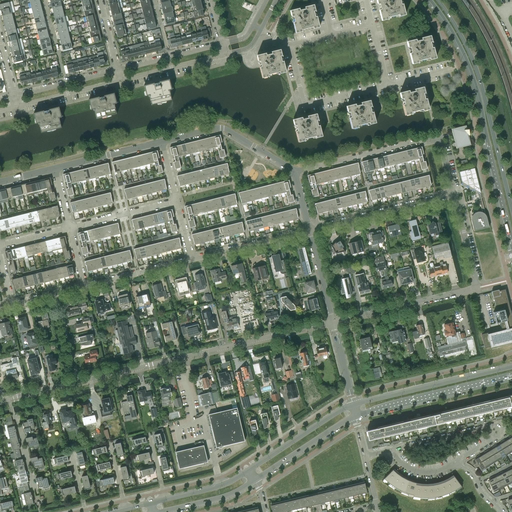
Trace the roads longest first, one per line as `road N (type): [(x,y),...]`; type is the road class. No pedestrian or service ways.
road 1 (residential): [(9,398),(332,322)]
road 2 (secondary): [(430,0),(471,72),(511,246)]
road 3 (residential): [(332,322),(477,288),(454,192)]
road 4 (secondary): [(511,211),(476,70),(438,0)]
road 5 (residential): [(456,461),(501,434),(497,424),(390,449)]
road 6 (secondary): [(511,366),(352,404)]
road 7 (secondary): [(355,416),(511,378)]
road 8 (residential): [(310,229),(454,192)]
road 9 (residential): [(161,141),(220,127),(295,171)]
road 10 (residential): [(289,45),(306,106),(387,84)]
road 11 (residential): [(295,171),(438,136)]
road 12 (secondary): [(352,404),(247,470)]
road 13 (residential): [(190,258),(310,229)]
road 14 (residential): [(40,511),(9,398)]
